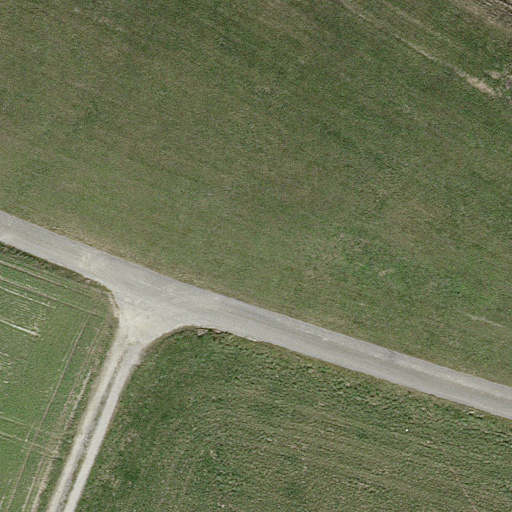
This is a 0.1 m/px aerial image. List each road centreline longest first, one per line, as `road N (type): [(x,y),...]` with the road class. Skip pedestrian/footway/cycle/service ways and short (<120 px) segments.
road 1 (unclassified): [(0,231),(162,297),(511,417)]
road 2 (track): [(75,511),(162,297)]
